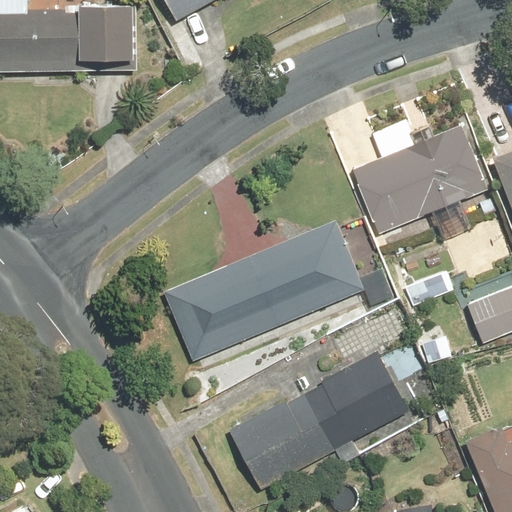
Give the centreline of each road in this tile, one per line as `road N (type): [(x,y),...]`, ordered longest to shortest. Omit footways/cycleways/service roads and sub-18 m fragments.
road 1 (residential): [(18,281),(232,116),(351,54),(511,5)]
road 2 (tertiary): [(26,293),(111,382),(169,477)]
road 3 (tertiary): [(122,502),(75,423),(26,293)]
